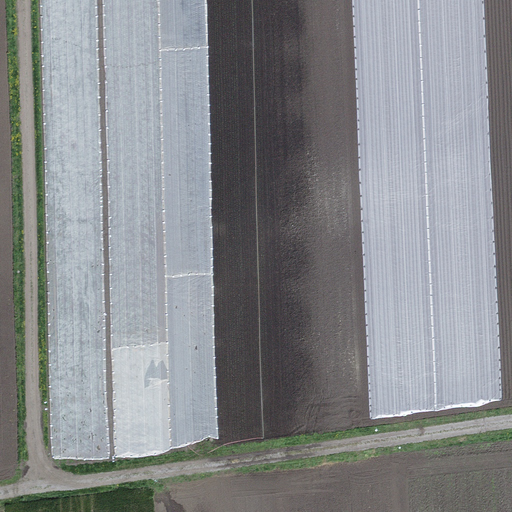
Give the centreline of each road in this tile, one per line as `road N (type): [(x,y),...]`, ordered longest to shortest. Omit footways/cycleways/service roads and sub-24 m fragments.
road 1 (track): [(0,491),(511,418)]
road 2 (track): [(31,0),(50,484)]
